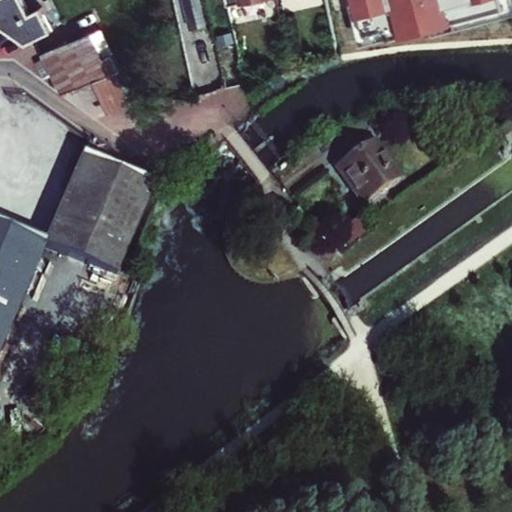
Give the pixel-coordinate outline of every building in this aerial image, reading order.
[(0,0),(0,28),(5,26),(27,42),(54,31),(45,9),(66,0),(0,0)] [(180,0),(189,35),(208,30),(200,0),(180,0)] [(224,0),(228,13),(276,3),(274,0),(224,0)] [(511,5),(511,0),(360,0),(369,34),(389,28),(391,38),(511,5)] [(113,76),(95,38),(93,33),(43,53),(65,95),(76,90),(96,82),(108,112),(131,102),(128,95),(126,87),(126,86),(127,86),(129,86),(130,86),(123,72),(113,76)] [(105,35),(95,38),(113,76),(123,72),(105,35)] [(385,113),(384,113),(368,124),(377,137),(393,126),(385,113)] [(75,157),(146,187),(147,185),(82,139),(75,157)] [(361,207),(362,206),(398,180),(371,141),(334,168),(361,207)] [(146,187),(75,157),(30,262),(32,263),(31,264),(101,293),(146,187)] [(332,230),(340,245),(367,232),(360,217),(332,230)] [(32,263),(30,262),(0,249),(0,337),(31,264),(32,263)]
